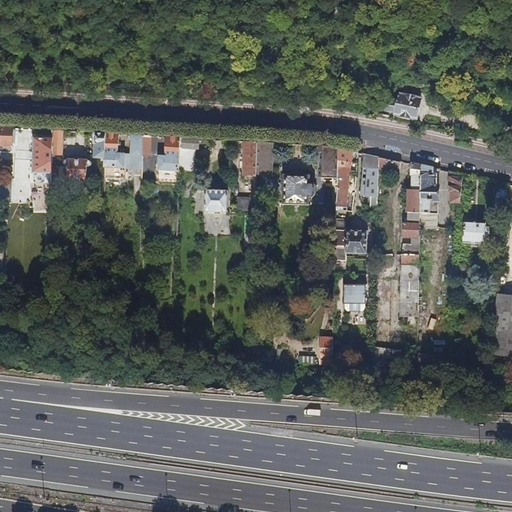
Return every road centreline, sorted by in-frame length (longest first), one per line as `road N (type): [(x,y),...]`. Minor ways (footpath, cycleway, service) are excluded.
road 1 (tertiary): [(0,102),(299,121),(511,166)]
road 2 (motorway): [(511,483),(8,413)]
road 3 (motorway): [(511,431),(95,400),(8,413)]
road 4 (motorway): [(0,464),(353,511)]
